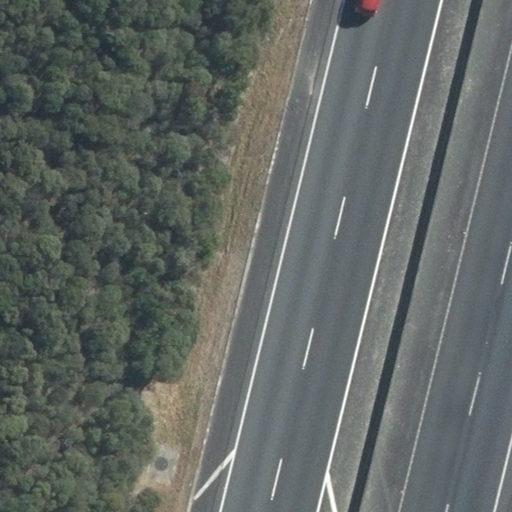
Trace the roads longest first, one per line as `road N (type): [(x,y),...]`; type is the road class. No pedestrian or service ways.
road 1 (motorway): [(268,511),(392,0)]
road 2 (motorway): [(511,245),(448,511)]
